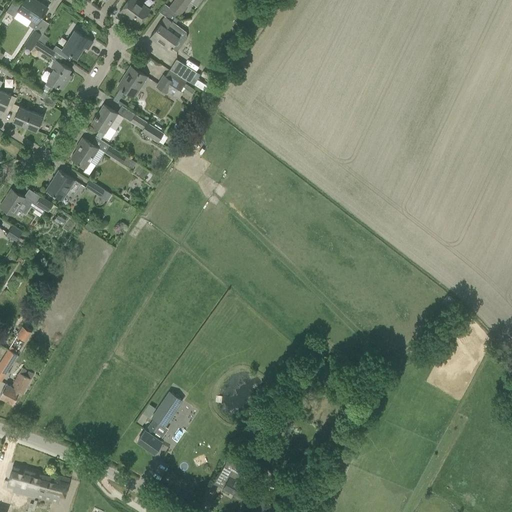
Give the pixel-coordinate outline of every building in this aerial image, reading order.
[(17,0),(13,0),(6,12),(14,17),(18,11),(38,23),(41,19),(42,17),(47,8),(34,0),(23,0),(21,3),(17,0)] [(136,0),(127,0),(119,11),(139,26),(150,10),(136,0)] [(174,0),(169,7),(171,8),(178,13),(179,15),(189,0),(174,0)] [(178,13),(171,8),(150,37),(169,51),(179,38),(166,28),(178,13)] [(34,29),(24,45),(31,50),(32,50),(34,47),(38,41),(42,34),(34,29)] [(62,49),(76,59),(84,47),(87,49),(93,41),(75,29),(62,49)] [(38,41),(34,47),(50,58),(55,52),(38,41)] [(177,58),(170,69),(191,82),(197,71),(177,58)] [(45,84),(52,88),(55,84),(62,89),(71,75),(71,74),(70,76),(67,74),(70,69),(56,60),(53,65),(56,67),(51,73),(47,71),(45,71),(41,76),(41,79),(46,82),(45,84)] [(0,69),(6,73),(9,69),(3,65),(0,69)] [(117,85),(126,91),(134,96),(147,77),(132,67),(125,77),(124,76),(117,85)] [(9,69),(6,73),(11,77),(14,72),(9,69)] [(185,83),(186,81),(180,77),(178,75),(173,82),(163,75),(156,86),(167,92),(176,97),(181,90),(185,83)] [(203,85),(200,90),(205,93),(208,89),(203,85)] [(0,90),(0,108),(4,110),(11,95),(0,90)] [(41,90),(38,94),(43,98),(42,100),(52,107),(56,100),(41,90)] [(102,136),(109,141),(116,130),(109,126),(118,113),(103,104),(91,124),(105,133),(102,136)] [(13,121),(25,126),(31,111),(19,106),(13,121)] [(31,111),(25,126),(36,131),(43,116),(31,111)] [(142,132),(158,142),(164,132),(135,114),(130,121),(143,130),(142,132)] [(1,137),(0,138),(0,146),(15,156),(19,150),(1,137)] [(95,164),(90,161),(99,148),(82,137),(78,144),(79,145),(70,158),(86,168),(84,171),(89,174),(95,164)] [(110,145),(106,152),(122,163),(127,156),(110,145)] [(45,189),(62,200),(75,180),(58,169),(53,178),(54,178),(51,181),(45,189)] [(85,186),(101,196),(107,200),(111,194),(89,180),(85,186)] [(11,189),(0,206),(8,212),(14,216),(19,209),(26,214),(33,203),(26,198),(20,194),(11,189)] [(35,204),(47,212),(53,204),(40,195),(35,204)] [(6,234),(16,241),(22,232),(12,225),(6,234)] [(22,326),(17,335),(26,340),(31,332),(22,326)] [(0,361),(0,380),(1,381),(17,354),(7,349),(0,361)] [(11,387),(6,384),(0,394),(0,397),(13,404),(19,391),(23,393),(31,378),(19,372),(11,387)] [(145,430),(137,441),(154,453),(162,442),(152,435),(160,423),(164,426),(182,400),(170,391),(151,418),(153,419),(145,430)] [(142,413),(137,421),(142,425),(148,416),(142,413)] [(196,467),(207,461),(203,454),(192,460),(196,467)] [(242,483),(246,474),(245,463),(230,455),(220,472),(229,477),(223,488),(241,499),(242,498),(247,501),(254,489),(242,483)] [(12,465),(7,486),(13,488),(14,484),(37,490),(42,474),(12,465)] [(42,474),(37,490),(60,497),(59,499),(63,501),(70,478),(56,475),(55,477),(50,476),(42,474)] [(264,493),(254,511),(269,511),(276,499),(264,493)]
